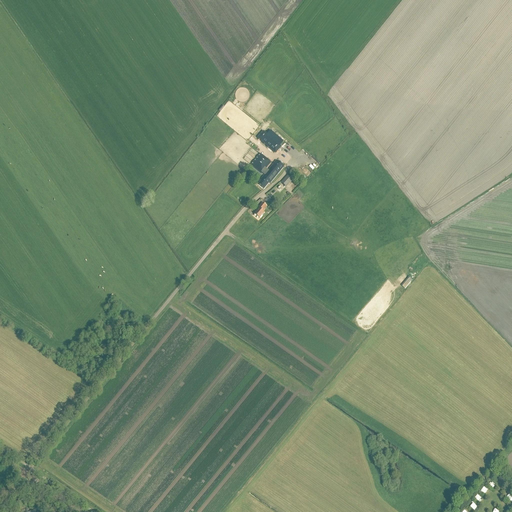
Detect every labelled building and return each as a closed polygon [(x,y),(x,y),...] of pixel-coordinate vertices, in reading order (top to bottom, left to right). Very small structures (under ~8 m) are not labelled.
[(267,136),(261,142),(265,146),(274,136),(270,132),(267,136)] [(258,139),(261,142),(267,136),(264,133),(258,139)] [(274,136),(265,146),(269,149),(278,139),(274,136)] [(278,139),(269,149),(274,153),(283,143),(278,139)] [(265,169),(270,163),(260,155),(251,165),(261,174),(262,173),(264,176),(259,182),(260,183),(258,185),(263,189),(269,183),(269,184),(283,167),(276,162),(268,171),(265,169)] [(286,188),(293,181),(287,176),(281,183),(286,188)] [(259,219),(264,213),(262,212),(266,207),(262,203),(258,208),(259,209),(254,215),(259,219)] [(405,281),(398,288),(402,291),(408,283),(405,281)] [(479,503),(482,499),(476,495),(473,500),(479,503)] [(467,502),(465,505),(473,511),(476,508),(467,502)] [(502,502),(497,505),(502,511),(507,508),(502,502)]
